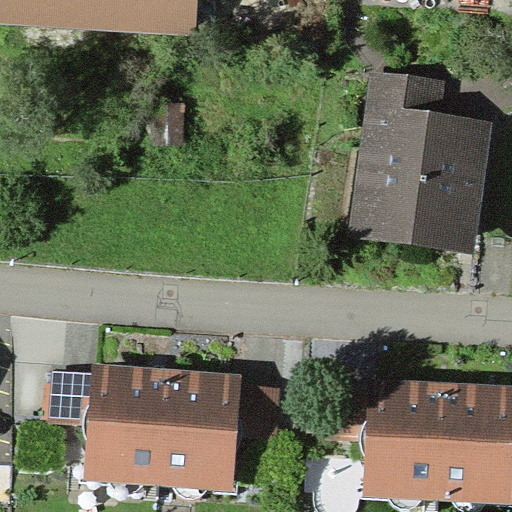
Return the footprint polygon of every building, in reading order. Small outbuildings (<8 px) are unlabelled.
[(196,0),(0,0),(0,12),(196,17),(196,0)] [(416,83),(372,78),(352,240),(492,259),(505,122),(415,111),(416,83)] [(215,82),(183,81),(182,119),(214,120),(215,82)] [(237,377),(98,366),(98,375),(57,372),(54,414),(95,417),(91,471),(228,481),(232,427),(272,430),(275,390),(236,387),(237,377)] [(511,390),(374,381),(374,390),(333,387),(330,428),(371,431),(367,486),(504,496),(508,441),(511,441),(511,390)]
